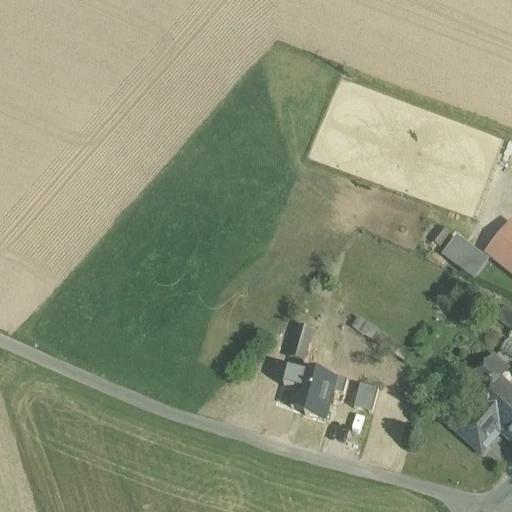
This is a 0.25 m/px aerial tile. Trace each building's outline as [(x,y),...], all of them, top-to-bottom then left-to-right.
[(511,224),(486,255),(511,275),(511,224)] [(438,230),(433,244),(445,249),(450,234),(438,230)] [(451,236),(438,257),(475,279),(488,259),(451,236)] [(298,328),(290,358),(304,362),(314,332),(298,328)] [(508,371),(494,359),(472,385),(484,395),(473,407),(474,408),(499,430),(511,441),(511,390),(500,380),(508,371)] [(337,382),(301,372),(292,408),(307,412),(306,416),(325,421),(333,393),(334,393),(337,382)] [(358,385),(353,406),(369,410),(375,389),(358,385)] [(499,430),(474,408),(454,431),(482,456),(492,444),(489,441),(499,430)]
